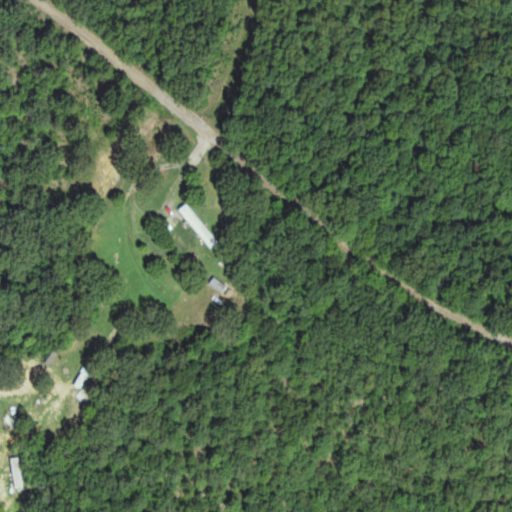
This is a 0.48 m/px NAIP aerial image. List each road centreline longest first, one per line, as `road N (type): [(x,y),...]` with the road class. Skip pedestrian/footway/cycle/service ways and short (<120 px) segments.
road 1 (residential): [(511,343),(389,278),(263,170),(25,0)]
road 2 (residential): [(216,137),(255,0)]
